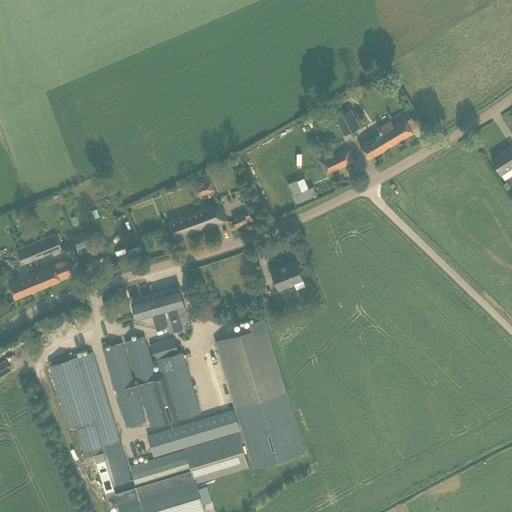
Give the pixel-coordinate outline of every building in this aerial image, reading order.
[(335,117),(344,135),(360,127),(351,109),(335,117)] [(393,124),(391,119),(378,127),(380,129),(382,134),(369,142),(368,139),(360,144),(369,158),(413,132),(404,117),(393,124)] [(319,159),(325,174),(354,161),(348,147),(319,159)] [(503,153),(492,160),(501,174),(511,166),(511,150),(510,147),(502,152),(503,153)] [(200,184),(191,187),(195,198),(215,191),(209,176),(198,180),(200,184)] [(297,179),(289,184),(299,202),(318,190),(314,183),(304,189),(297,179)] [(219,203),(168,221),(174,239),(225,220),(219,203)] [(232,217),(236,227),(263,216),(261,212),(250,217),(247,210),(232,217)] [(72,236),(81,258),(94,253),(85,231),(72,236)] [(55,233),(16,248),(23,264),(61,248),(55,233)] [(8,283),(11,290),(15,299),(73,275),(66,259),(8,283)] [(290,287),(289,285),(303,280),(296,262),(282,267),(281,266),(270,270),(278,291),(290,287)] [(168,325),(164,312),(185,306),(180,288),(131,302),(136,319),(152,315),(156,328),(168,325)] [(270,315),(277,321),(282,314),(276,309),(270,315)] [(215,341),(235,407),(253,467),(304,451),(286,391),(264,319),(236,327),(238,334),(215,341)] [(173,420),(158,373),(155,374),(143,336),(125,342),(151,426),(173,420)] [(150,344),(155,360),(178,353),(174,337),(150,344)] [(103,348),(106,358),(127,426),(145,421),(122,343),(103,348)] [(131,479),(95,361),(92,352),(79,356),(78,353),(50,361),(50,365),(49,365),(69,427),(76,425),(85,457),(94,454),(108,498),(116,495),(117,495),(137,489),(134,478),(131,479)] [(158,373),(173,420),(201,411),(186,364),(158,373)] [(147,435),(153,457),(240,430),(234,409),(147,435)] [(248,466),(238,432),(130,466),(134,478),(137,489),(117,495),(121,511),(210,511),(215,511),(207,485),(206,481),(196,484),(195,482),(248,466)]
